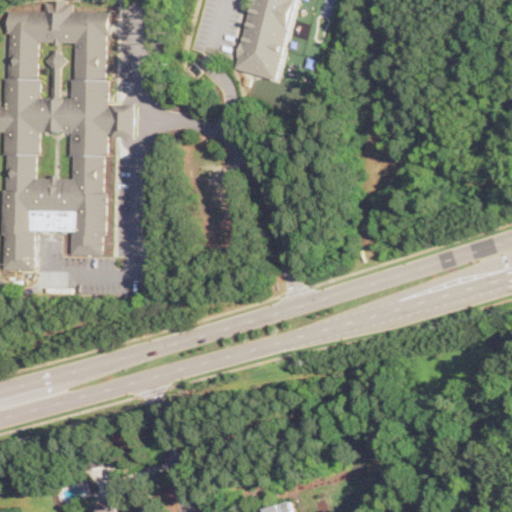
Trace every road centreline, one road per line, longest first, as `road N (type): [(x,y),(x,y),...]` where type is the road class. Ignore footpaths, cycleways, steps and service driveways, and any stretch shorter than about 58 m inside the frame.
road 1 (primary): [(511,238),(0,389)]
road 2 (primary): [(0,416),(511,274)]
road 3 (residential): [(192,511),(149,376)]
